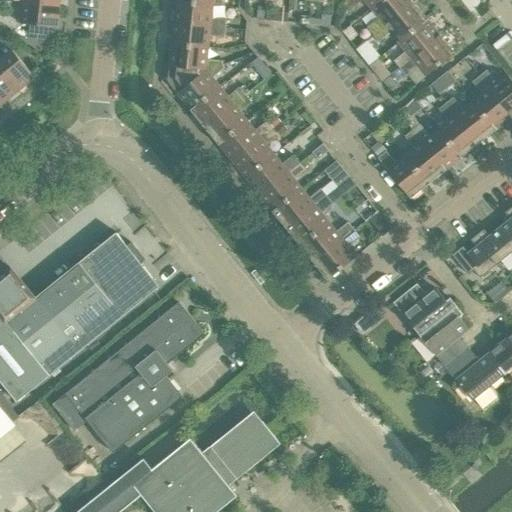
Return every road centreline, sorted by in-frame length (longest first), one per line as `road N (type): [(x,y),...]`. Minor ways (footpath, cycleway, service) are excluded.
road 1 (tertiary): [(100,144),(127,157),(283,337)]
road 2 (tertiary): [(283,337),(420,503)]
road 3 (residential): [(283,337),(413,233)]
road 4 (residential): [(511,301),(485,321),(413,233)]
road 5 (residential): [(100,144),(111,0)]
road 6 (residential): [(413,233),(511,157)]
road 7 (tertiary): [(0,206),(71,150),(100,144)]
